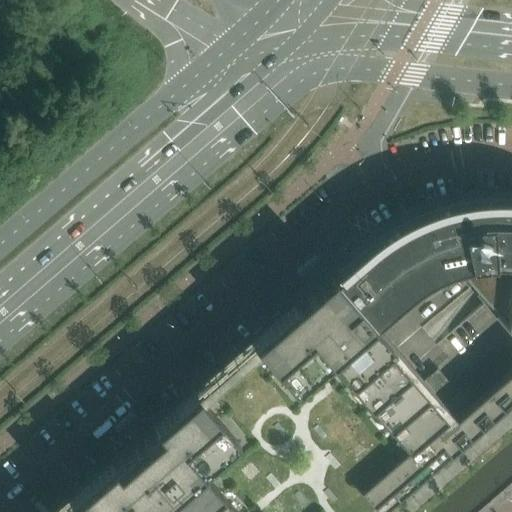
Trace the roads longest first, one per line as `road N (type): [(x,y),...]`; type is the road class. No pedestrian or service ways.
road 1 (residential): [(0,509),(372,190),(455,159),(511,160)]
road 2 (secondary): [(0,314),(295,60)]
road 3 (secondary): [(231,44),(0,248)]
road 4 (secondary): [(295,60),(511,85)]
road 5 (secondary): [(511,38),(318,25)]
